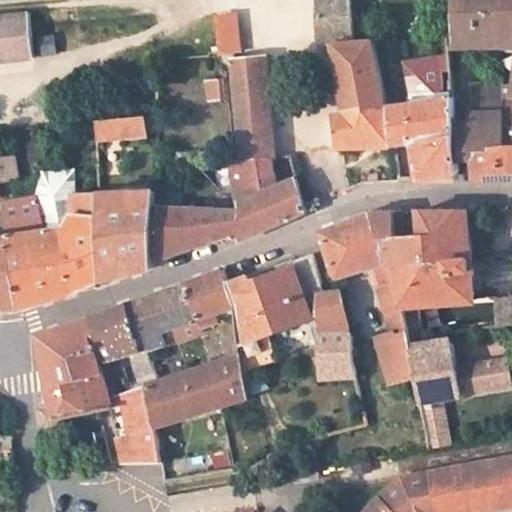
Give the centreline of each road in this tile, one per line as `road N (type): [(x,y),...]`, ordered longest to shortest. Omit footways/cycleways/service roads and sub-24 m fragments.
road 1 (residential): [(0,340),(38,318),(377,196),(511,192)]
road 2 (residential): [(41,511),(20,384),(0,362)]
